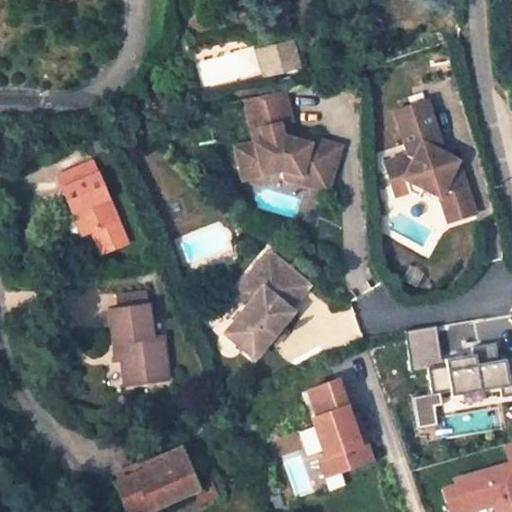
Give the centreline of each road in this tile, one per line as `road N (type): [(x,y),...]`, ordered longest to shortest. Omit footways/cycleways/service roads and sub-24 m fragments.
road 1 (residential): [(136,0),(130,57),(103,92),(65,105),(0,104)]
road 2 (residential): [(511,189),(475,32),(475,0)]
